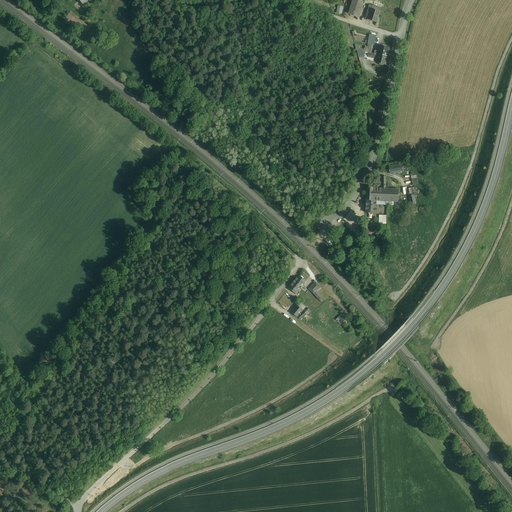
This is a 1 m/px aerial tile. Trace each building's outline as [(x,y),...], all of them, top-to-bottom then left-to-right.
[(349,0),(346,13),(359,16),(363,1),(359,0),(349,0)] [(378,22),(383,7),(373,5),(372,11),(368,10),(366,18),(378,22)] [(82,32),(88,24),(70,12),(65,20),(82,32)] [(376,36),(370,34),(368,44),(374,45),(376,36)] [(389,48),(380,46),(379,51),(379,54),(387,56),(389,48)] [(387,56),(379,54),(379,55),(377,63),(380,63),(383,64),(386,65),(387,56)] [(401,164),(389,166),(390,174),(403,172),(401,164)] [(373,188),(373,200),(377,201),(387,201),(388,188),(373,188)] [(388,188),(387,201),(398,202),(399,189),(388,188)] [(373,200),(366,200),(366,212),(376,213),(377,201),(373,200)] [(295,280),(294,282),(301,287),(302,286),(305,283),(304,282),(305,280),(300,276),(299,278),(298,277),(295,280)] [(291,287),(290,289),(295,293),(297,291),(297,292),(300,289),(301,287),(294,282),(293,283),(290,286),(291,287)] [(316,282),(309,289),(313,293),(320,287),(316,282)] [(313,293),(311,295),(314,299),(317,297),(319,300),(322,298),(316,291),(313,293)] [(302,310),(297,305),(292,312),(297,317),(302,310)] [(340,315),(336,319),(339,324),(342,322),(344,323),(346,321),(340,315)]
